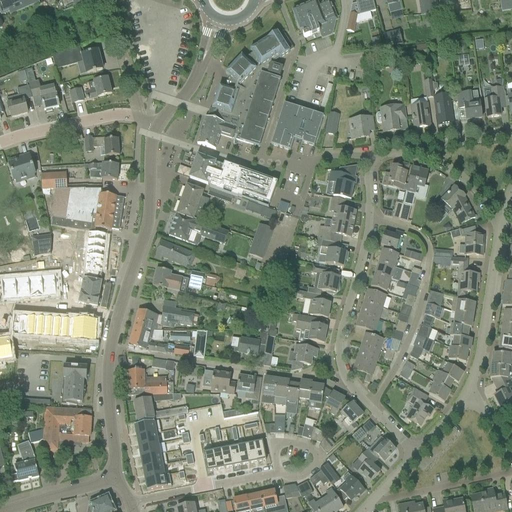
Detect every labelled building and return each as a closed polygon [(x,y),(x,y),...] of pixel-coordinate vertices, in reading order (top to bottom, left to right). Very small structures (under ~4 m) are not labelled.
[(39,5),(36,0),(0,0),(0,9),(2,14),(9,11),(11,16),(39,5)] [(355,0),(359,15),(357,16),(356,24),(371,20),(370,13),(375,11),(372,0),(355,0)] [(386,0),(388,7),(390,14),(402,11),(400,4),(398,4),(396,0),(386,0)] [(428,0),(430,6),(423,7),(424,16),(438,14),(435,0),(428,0)] [(335,23),(335,22),(337,21),(330,1),(318,6),(316,2),(292,12),(299,31),(304,29),(305,34),(302,35),(304,39),(309,37),(319,33),(321,40),(332,36),(335,23)] [(350,14),(346,32),(354,34),(356,24),(357,16),(350,14)] [(402,44),(399,31),(383,36),(387,48),(402,44)] [(267,123),(275,96),(280,81),(261,75),(263,70),(261,67),(278,56),(280,59),(289,53),(284,44),(279,38),(277,33),(250,51),(252,54),(245,59),(242,56),(225,74),(229,78),(223,88),(219,87),(212,109),(214,110),(212,119),(252,133),(248,145),(258,148),(266,122),(267,123)] [(288,41),(284,35),(279,38),(284,44),(288,41)] [(457,42),(449,43),(451,54),(459,53),(457,42)] [(96,53),(98,52),(80,56),(78,50),(80,49),(52,57),(55,70),(83,63),(86,74),(93,73),(96,73),(96,72),(102,70),(99,59),(98,59),(96,53)] [(280,78),(282,69),(270,65),(267,74),(280,78)] [(95,89),(85,92),(87,101),(111,95),(107,79),(98,82),(94,83),(95,89)] [(431,81),(424,82),(426,99),(433,98),(431,83),(431,81)] [(38,82),(28,85),(32,99),(41,97),(44,111),(46,111),(46,113),(52,112),(51,110),(59,108),(57,101),(60,100),(58,94),(55,94),(54,87),(40,90),(38,82)] [(437,84),(431,83),(433,98),(436,116),(437,126),(453,124),(452,114),(449,96),(438,98),(437,84)] [(326,109),(333,87),(327,85),(320,107),(326,109)] [(27,114),(24,101),(32,99),(29,87),(17,90),(18,96),(6,99),(11,119),(27,114)] [(493,90),(483,91),(484,101),(485,109),(487,119),(501,117),(499,104),(505,104),(505,97),(503,89),(493,90)] [(70,93),(72,104),(84,102),(81,90),(70,93)] [(465,109),(466,122),(481,120),(479,103),(472,104),(470,93),(456,94),(458,110),(465,109)] [(314,147),(323,117),(284,104),(271,146),(290,152),(293,141),(314,147)] [(411,107),(412,120),(414,130),(430,127),(427,105),(411,107)] [(380,113),(377,114),(375,115),(376,122),(378,124),(381,123),(383,134),(399,132),(398,122),(406,121),(404,107),(379,110),(380,113)] [(328,114),(324,136),(334,138),(338,116),(328,114)] [(252,133),(212,119),(211,120),(205,118),(197,145),(215,151),(220,136),(248,145),(252,133)] [(368,133),(373,132),(372,122),(372,118),(349,121),(352,141),(368,139),(368,133)] [(65,138),(66,143),(82,140),(81,135),(65,138)] [(85,139),(85,149),(86,154),(93,153),(93,149),(105,149),(106,158),(119,157),(118,140),(104,141),(104,139),(92,140),(92,138),(85,139)] [(8,164),(11,173),(14,182),(15,181),(16,184),(34,178),(33,175),(35,175),(29,155),(21,157),(21,160),(8,164)] [(197,157),(189,179),(208,186),(208,185),(210,186),(209,189),(237,199),(237,198),(241,199),(242,196),(269,206),(277,184),(224,165),(223,167),(215,164),(216,163),(197,157)] [(381,186),(391,189),(403,191),(409,166),(399,164),(398,169),(392,167),(390,175),(384,174),(381,186)] [(102,165),(84,166),(84,171),(89,171),(102,171),(101,180),(117,182),(118,166),(102,165)] [(333,197),(341,199),(351,201),(354,185),(348,184),(349,177),(355,178),(357,167),(339,169),(338,175),(330,173),(328,183),(334,184),(333,189),(335,189),(333,197)] [(407,193),(406,196),(415,199),(424,201),(427,187),(424,187),(425,184),(427,175),(419,173),(420,169),(413,167),(410,177),(407,193)] [(41,175),(42,191),(67,190),(66,174),(41,175)] [(201,198),(203,193),(187,187),(177,214),(193,220),(197,208),(205,211),(209,201),(201,198)] [(465,203),(462,200),(465,197),(454,187),(447,194),(436,206),(446,215),(451,211),(451,212),(453,210),(461,226),(466,223),(475,219),(466,203),(465,203)] [(232,204),(234,198),(229,196),(209,189),(207,196),(232,204)] [(52,218),(50,227),(84,232),(94,234),(95,229),(97,229),(101,229),(111,231),(120,232),(125,199),(116,197),(100,195),(101,190),(91,190),(84,190),(55,191),(51,218),(52,218)] [(335,210),(332,222),(353,226),(355,213),(343,210),(345,202),(332,199),(330,209),(335,210)] [(280,202),(277,212),(286,215),(289,206),(289,205),(280,202)] [(399,221),(403,205),(395,203),(391,219),(399,221)] [(403,205),(399,221),(407,223),(411,207),(403,205)] [(263,208),(260,216),(274,221),(277,213),(263,208)] [(177,214),(169,237),(178,241),(188,244),(197,248),(200,238),(225,247),(229,234),(200,224),(200,223),(193,221),(193,220),(177,214)] [(301,215),(300,221),(302,224),(305,224),(308,222),(308,219),(306,217),(302,215),(301,215)] [(323,242),(336,245),(338,236),(350,238),(353,226),(332,222),(331,229),(319,227),(316,240),(323,242)] [(268,245),(273,230),(259,225),(254,240),(268,245)] [(460,231),(450,233),(452,240),(461,238),(465,238),(465,247),(458,246),(458,255),(465,255),(465,256),(472,256),(482,257),(484,237),(478,237),(478,235),(476,226),(466,229),(460,231)] [(381,246),(388,249),(396,252),(400,238),(402,239),(403,234),(396,232),(394,236),(385,233),(381,246)] [(88,234),(87,242),(105,244),(106,235),(88,234)] [(50,256),(50,236),(32,239),(34,258),(48,257),(50,256)] [(268,245),(254,240),(249,256),(262,260),(268,245)] [(87,242),(86,249),(104,251),(105,244),(87,242)] [(154,259),(161,261),(162,258),(168,261),(167,264),(172,266),(173,263),(186,268),(191,254),(170,245),(160,242),(154,259)] [(336,245),(323,242),(322,242),(319,256),(326,257),(325,265),(344,268),(345,261),(347,261),(348,254),(335,251),(336,245)] [(86,249),(86,257),(104,258),(104,251),(86,249)] [(434,250),(433,258),(451,259),(452,252),(434,250)] [(383,251),(379,263),(394,269),(398,256),(383,251)] [(411,253),(409,260),(421,264),(423,257),(411,253)] [(86,257),(85,264),(103,266),(104,258),(86,257)] [(451,259),(433,258),(432,265),(451,268),(459,269),(457,292),(457,299),(467,299),(467,293),(476,294),(477,280),(479,280),(479,276),(466,275),(467,261),(457,260),(451,260),(451,259)] [(379,263),(375,275),(390,281),(399,283),(403,271),(394,269),(379,263)] [(85,264),(84,272),(102,274),(103,266),(85,264)] [(328,295),(329,295),(330,296),(332,296),(334,295),(334,294),(336,295),(336,293),(337,293),(338,292),(339,291),(339,289),(339,288),(338,286),(339,279),(328,277),(329,270),(313,267),(311,274),(322,276),(319,291),(327,293),(327,294),(328,295)] [(156,270),(153,288),(179,293),(183,278),(171,276),(171,273),(166,272),(156,270)] [(192,273),(188,289),(200,292),(204,276),(192,273)] [(55,274),(42,277),(45,297),(59,295),(55,274)] [(408,279),(406,286),(417,289),(419,282),(417,282),(419,277),(411,274),(409,279),(408,279)] [(214,287),(216,277),(208,275),(205,286),(214,287)] [(390,281),(375,275),(371,288),(386,293),(390,281)] [(264,291),(273,294),(278,278),(269,276),(264,291)] [(42,277),(29,279),(32,299),(45,297),(42,277)] [(29,279),(16,281),(19,301),(32,299),(29,279)] [(79,286),(78,293),(80,294),(78,304),(98,308),(98,305),(100,305),(100,301),(99,299),(100,297),(99,297),(101,284),(101,283),(83,280),(82,287),(79,286)] [(16,281),(2,283),(5,303),(19,301),(16,281)] [(401,300),(405,301),(413,304),(418,290),(417,289),(406,286),(401,300)] [(367,291),(364,303),(382,309),(386,297),(367,291)] [(308,315),(318,317),(328,319),(330,305),(317,303),(318,297),(323,298),(323,297),(313,295),(303,294),(297,293),(296,299),(302,300),(311,302),(308,315)] [(430,293),(427,305),(437,309),(443,310),(439,309),(443,296),(430,293)] [(511,296),(504,295),(502,308),(511,309),(511,296)] [(402,306),(399,314),(409,318),(412,309),(413,304),(405,301),(403,306),(402,306)] [(456,314),(473,317),(475,304),(457,302),(456,309),(452,309),(451,313),(456,314)] [(216,313),(224,315),(226,304),(218,303),(216,313)] [(364,303),(360,315),(378,321),(382,309),(364,303)] [(424,316),(425,316),(434,320),(434,319),(439,321),(443,310),(437,309),(427,305),(424,316)] [(138,311),(133,330),(150,334),(151,331),(155,332),(157,327),(160,327),(173,329),(174,325),(179,326),(192,328),(192,326),(197,326),(198,315),(194,315),(193,314),(173,310),(163,308),(162,318),(159,317),(138,311)] [(511,313),(504,312),(502,325),(511,326),(511,313)] [(399,322),(397,327),(405,330),(409,318),(399,314),(399,315),(398,315),(396,321),(399,322)] [(451,326),(471,329),(473,317),(456,314),(454,321),(450,320),(449,325),(451,326)] [(297,324),(296,331),(300,331),(298,343),(308,345),(309,341),(324,344),(327,329),(315,327),(317,320),(293,315),(292,323),(297,324)] [(378,321),(360,315),(356,327),(374,333),(378,321)] [(423,322),(422,327),(430,330),(432,325),(434,320),(425,316),(423,322)] [(18,326),(17,334),(19,334),(19,337),(31,338),(32,320),(20,319),(20,326),(18,326)] [(32,320),(31,338),(39,338),(41,320),(32,320)] [(41,320),(39,338),(48,339),(49,321),(41,320)] [(258,327),(257,333),(267,333),(268,328),(269,328),(270,321),(267,320),(265,327),(258,327)] [(49,321),(48,339),(56,339),(57,322),(49,321)] [(57,322),(56,339),(65,340),(66,322),(57,322)] [(66,322),(65,340),(76,341),(77,323),(66,322)] [(76,341),(76,342),(87,343),(89,322),(77,322),(77,323),(76,341)] [(89,322),(87,343),(99,344),(100,338),(101,338),(102,329),(100,329),(101,323),(89,322)] [(511,326),(502,325),(500,337),(511,338),(511,326)] [(421,326),(417,337),(427,341),(433,343),(436,333),(430,330),(422,327),(421,326)] [(451,326),(450,337),(471,341),(471,340),(467,340),(469,329),(471,329),(451,326)] [(405,330),(397,327),(395,332),(392,331),(390,339),(400,343),(405,330)] [(133,330),(128,347),(146,351),(149,340),(153,341),(159,341),(159,339),(162,339),(162,332),(155,332),(151,331),(150,334),(133,330)] [(267,334),(266,338),(274,339),(275,332),(268,331),(267,334)] [(197,345),(195,358),(204,359),(207,333),(197,333),(195,345),(197,345)] [(233,339),(231,349),(234,350),(234,353),(258,357),(263,358),(264,355),(266,338),(267,334),(260,333),(258,344),(236,340),(233,339)] [(365,335),(361,346),(380,353),(383,341),(365,335)] [(413,347),(414,347),(422,351),(424,350),(427,341),(417,337),(413,347)] [(450,349),(470,352),(471,341),(450,337),(454,338),(452,349),(450,349)] [(511,338),(500,337),(499,350),(511,351),(511,338)] [(266,338),(264,355),(272,356),(274,339),(266,338)] [(0,358),(1,362),(12,360),(9,340),(3,341),(3,342),(0,342),(0,358)] [(149,345),(148,352),(166,354),(166,352),(172,353),(173,346),(167,345),(167,347),(149,345)] [(361,346),(357,358),(376,364),(380,353),(361,346)] [(293,363),(291,372),(301,370),(302,365),(310,366),(312,358),(316,359),(317,351),(307,349),(294,347),(293,353),(290,353),(288,362),(293,363)] [(411,353),(409,357),(417,361),(419,357),(420,357),(422,351),(414,347),(411,353)] [(174,355),(188,357),(189,350),(175,348),(174,355)] [(470,352),(450,349),(448,361),(466,364),(467,352),(470,352)] [(490,367),(510,367),(510,355),(493,355),(493,367),(490,367)] [(353,370),(353,371),(366,375),(364,383),(369,384),(372,376),(373,372),(376,364),(357,358),(353,370)] [(153,360),(151,369),(172,373),(174,364),(153,360)] [(407,363),(404,368),(412,372),(415,367),(407,363)] [(87,368),(76,368),(76,365),(69,364),(69,367),(64,367),(61,405),(76,406),(76,404),(82,404),(82,392),(85,393),(85,392),(82,392),(83,380),(86,380),(86,378),(88,377),(88,372),(87,371),(87,368)] [(438,373),(458,384),(463,374),(445,364),(443,368),(445,370),(442,375),(438,373)] [(490,380),(492,380),(509,380),(507,380),(507,379),(511,379),(511,367),(510,368),(510,367),(490,367),(490,380)] [(402,373),(399,377),(407,382),(412,372),(404,368),(401,373),(402,373)] [(127,372),(128,397),(138,397),(154,397),(166,397),(168,397),(168,395),(173,395),(172,383),(166,383),(166,378),(144,379),(144,372),(127,372)] [(213,373),(211,389),(220,390),(220,394),(234,396),(234,394),(236,384),(229,383),(231,376),(213,373)] [(435,385),(434,385),(450,393),(448,392),(453,382),(457,384),(458,384),(438,373),(433,384),(435,385)] [(237,393),(246,394),(245,401),(258,402),(259,398),(260,388),(254,387),(255,381),(255,377),(252,376),(252,379),(239,377),(237,393)] [(275,398),(274,398),(277,381),(264,379),(261,403),(274,405),(275,398)] [(509,380),(492,380),(499,394),(494,397),(501,411),(511,406),(511,398),(511,399),(508,391),(511,388),(511,386),(509,380)] [(285,407),(289,385),(289,382),(277,381),(274,398),(275,398),(274,405),(285,407)] [(312,383),(301,382),(300,386),(298,399),(297,406),(302,407),(303,400),(309,401),(311,386),(312,383)] [(285,407),(285,408),(297,410),(297,406),(298,399),(300,386),(289,385),(285,407)] [(450,393),(434,385),(429,395),(444,404),(450,393)] [(323,397),(324,389),(324,388),(311,386),(309,401),(309,403),(316,404),(315,410),(320,411),(321,405),(323,397)] [(324,389),(323,397),(329,400),(325,406),(332,409),(330,414),(335,417),(345,400),(332,393),(332,394),(328,392),(324,389)] [(406,420),(420,427),(426,417),(429,418),(433,411),(424,405),(428,398),(414,390),(407,403),(414,406),(406,420)] [(134,403),(138,423),(154,420),(152,413),(149,400),(144,401),(134,403)] [(341,424),(343,426),(350,434),(357,428),(354,424),(363,416),(352,404),(341,414),(346,420),(341,424)] [(44,434),(43,442),(44,442),(44,452),(57,453),(58,443),(58,435),(59,426),(70,427),(70,423),(75,423),(74,429),(74,436),(69,436),(69,444),(88,445),(89,438),(90,438),(91,420),(81,419),(81,412),(71,411),(45,409),(44,424),(44,434)] [(235,411),(223,413),(225,420),(235,418),(235,411)] [(284,435),(284,426),(284,419),(274,419),(274,426),(275,435),(279,435),(284,435)] [(303,429),(302,438),(310,441),(313,432),(314,429),(313,429),(315,422),(305,419),(304,426),(303,429)] [(158,422),(134,427),(137,439),(156,435),(161,434),(158,422)] [(360,430),(352,438),(357,444),(366,436),(360,430)] [(310,441),(320,444),(324,436),(313,432),(310,441)] [(28,435),(30,446),(40,443),(38,433),(28,435)] [(156,435),(137,439),(139,449),(158,445),(156,435)] [(324,436),(320,444),(321,444),(319,447),(327,455),(336,447),(325,436),(324,436)] [(374,445),(368,452),(375,458),(377,456),(378,458),(384,463),(395,451),(381,438),(374,445)] [(262,440),(252,442),(253,444),(256,463),(266,461),(262,440)] [(11,477),(13,484),(18,483),(39,478),(33,455),(28,443),(16,447),(24,465),(14,467),(16,476),(11,477)] [(245,443),(236,445),(236,448),(240,466),(249,464),(246,446),(245,443)] [(253,444),(246,446),(249,464),(256,463),(253,444)] [(158,445),(139,449),(141,459),(160,455),(158,445)] [(220,448),(212,450),(216,471),(224,469),(221,451),(220,448)] [(236,448),(229,449),(232,468),(240,466),(236,448)] [(229,449),(221,451),(224,469),(232,468),(229,449)] [(212,450),(203,452),(207,473),(216,471),(212,450)] [(358,473),(370,484),(380,473),(372,466),(376,462),(366,452),(357,462),(363,468),(358,473)] [(160,455),(141,459),(143,471),(165,466),(167,466),(165,454),(160,455)] [(165,466),(143,471),(145,480),(166,476),(165,466)] [(321,472),(328,482),(334,477),(326,466),(320,471),(321,472)] [(315,476),(320,482),(322,486),(328,482),(321,472),(315,476)] [(166,476),(145,480),(147,492),(171,488),(169,475),(166,476)] [(320,482),(315,476),(309,481),(313,487),(320,482)] [(344,481),(346,483),(341,489),(340,488),(336,492),(344,502),(347,498),(351,502),(363,490),(356,483),(349,476),(344,481)] [(312,494),(307,483),(296,489),(295,489),(297,493),(298,493),(302,499),(312,494)] [(297,493),(295,489),(296,489),(295,486),(294,486),(283,488),(285,498),(285,500),(292,499),(291,494),(297,493)] [(328,497),(321,502),(327,511),(338,511),(343,509),(337,501),(331,491),(326,494),(328,497)] [(274,492),(259,495),(262,510),(263,510),(264,511),(285,511),(287,511),(284,497),(276,499),(274,492)] [(471,498),(473,507),(473,511),(486,511),(490,511),(489,511),(499,511),(507,511),(505,505),(503,495),(493,497),(492,493),(471,498)] [(115,511),(108,495),(88,504),(89,506),(88,506),(87,511),(115,511)] [(259,495),(245,498),(248,511),(251,511),(254,511),(264,511),(263,510),(262,510),(259,495)] [(248,511),(245,498),(233,501),(235,510),(235,511),(248,511)] [(443,504),(444,509),(432,511),(464,511),(464,510),(462,500),(443,504)] [(217,502),(218,511),(226,511),(224,501),(217,502)] [(327,511),(321,502),(315,505),(313,502),(308,505),(312,511),(327,511)]
